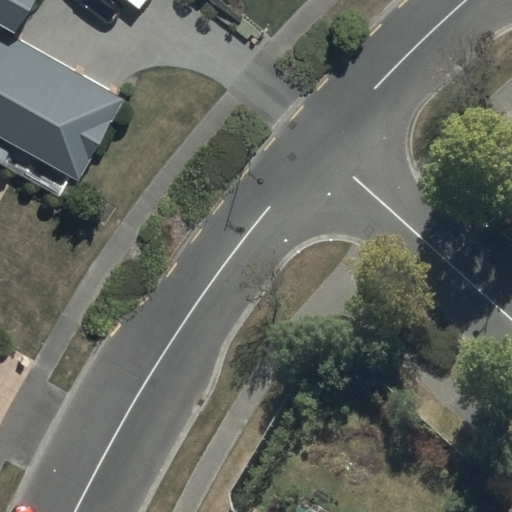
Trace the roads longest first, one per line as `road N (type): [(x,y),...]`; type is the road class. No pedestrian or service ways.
road 1 (residential): [(318,144),(145,380),(75,511)]
road 2 (residential): [(318,144),(511,319)]
road 3 (residential): [(464,0),(318,144)]
